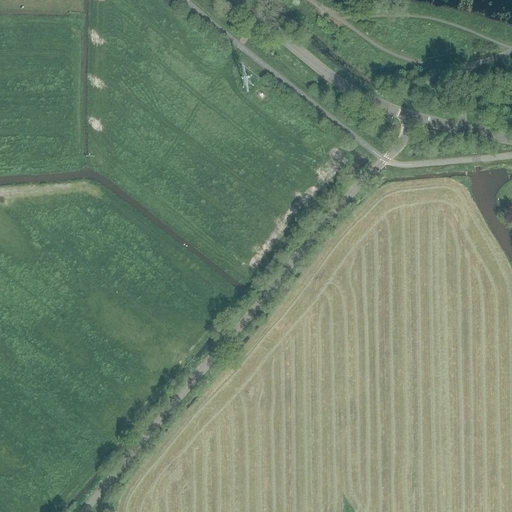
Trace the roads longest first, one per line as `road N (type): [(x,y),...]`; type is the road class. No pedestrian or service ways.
road 1 (unclassified): [(82,511),(414,118)]
road 2 (tertiary): [(414,118),(350,91),(237,0)]
